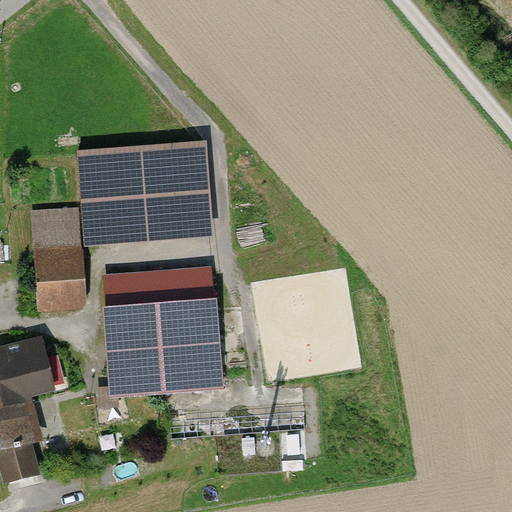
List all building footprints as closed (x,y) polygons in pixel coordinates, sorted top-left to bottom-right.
[(215,148),(82,157),(86,214),(88,252),(222,243),(215,148)] [(86,214),(37,218),(44,319),(92,315),(88,252),(86,214)] [(10,241),(0,241),(0,268),(10,268),(10,241)] [(222,271),(109,279),(117,390),(104,391),(105,411),(126,410),(126,401),(231,393),(222,271)] [(50,350),(0,362),(0,458),(3,458),(11,490),(48,481),(40,448),(52,446),(41,403),(62,398),(50,350)] [(172,423),(173,441),(306,433),(305,414),(172,423)] [(257,455),(256,438),(242,440),(244,456),(257,455)]
